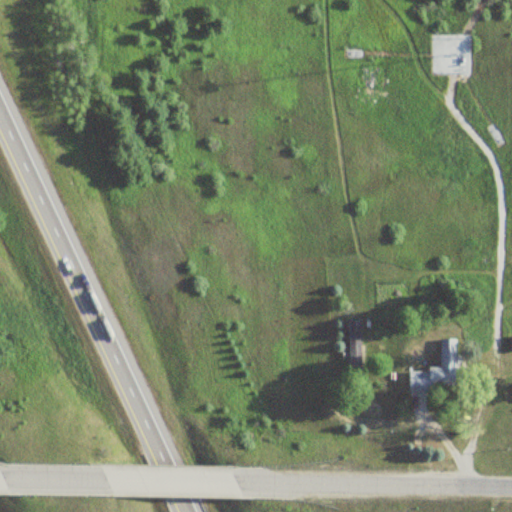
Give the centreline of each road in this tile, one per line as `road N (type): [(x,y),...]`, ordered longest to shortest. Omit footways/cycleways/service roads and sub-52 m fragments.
road 1 (motorway): [(199,511),(0,86)]
road 2 (residential): [(511,484),(217,480)]
